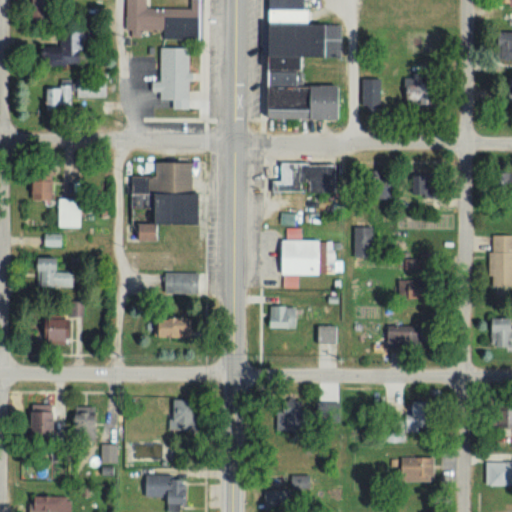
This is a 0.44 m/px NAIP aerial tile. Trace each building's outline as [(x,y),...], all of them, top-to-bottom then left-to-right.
[(206,0),(207,37),(168,38),(168,30),(129,30),(129,0),(151,0),(151,9),(193,8),(193,0),(206,0)] [(268,10),(268,0),(312,0),(312,10),(268,10)] [(268,24),(268,10),(313,10),(313,24),(268,24)] [(268,56),(268,24),(343,24),(343,56),(268,56)] [(86,30),(86,64),(71,64),(70,68),(47,68),(47,45),(63,46),(63,29),(86,30)] [(193,50),(193,71),(203,71),(203,81),(193,81),(193,100),(165,100),(165,92),(155,92),(155,81),(165,81),(165,50),(193,50)] [(268,56),(315,56),(315,69),(268,69),(268,56)] [(268,69),(305,69),(305,85),(268,85),(268,69)] [(364,79),(385,79),(385,106),(364,106),(364,79)] [(48,89),(64,89),(64,82),(80,83),(80,80),(110,80),(110,97),(80,97),(80,104),(67,104),(67,110),(48,109),(48,89)] [(409,84),(428,84),(428,81),(440,81),(440,105),(429,105),(429,99),(409,99),(409,84)] [(268,85),(344,85),(344,118),(268,118),(268,85)] [(199,194),(149,194),(149,162),(199,162),(199,194)] [(284,162),(340,162),(340,192),(275,192),(275,180),(284,180),(284,162)] [(34,170),(65,170),(65,197),(34,197),(34,170)] [(421,199),(421,172),(441,172),(441,199),(421,199)] [(164,223),(164,194),(210,193),(210,222),(164,223)] [(87,227),(61,227),(61,199),(87,199),(87,227)] [(143,222),(162,222),(162,239),(143,239),(143,222)] [(357,225),(377,226),(376,307),(355,307),(357,225)] [(47,232),(65,232),(65,246),(47,246),(47,232)] [(511,287),(511,235),(493,235),(493,287),(511,287)] [(285,241),(327,241),(327,276),(285,276),(285,241)] [(39,258),(77,258),(77,288),(39,288),(39,258)] [(166,272),(202,272),(202,293),(166,293),(166,272)] [(399,275),(423,275),(424,296),(400,297),(399,275)] [(270,307),(299,307),(299,328),(270,328),(270,307)] [(50,316),(79,316),(79,341),(50,341),(50,316)] [(511,317),(496,318),(496,348),(511,347),(511,317)] [(162,319),(194,319),(194,337),(162,337),(162,319)] [(386,325),(411,325),(411,345),(386,345),(386,325)] [(317,326),(340,326),(340,343),(317,344),(317,326)] [(175,399),(202,399),(202,423),(175,423),(175,399)] [(318,402),(343,402),(343,420),(318,420),(318,402)] [(439,402),(439,414),(430,414),(430,429),(412,429),(412,402),(439,402)] [(34,405),(62,405),(62,436),(34,436),(34,405)] [(77,405),(103,405),(103,436),(77,436),(77,405)] [(309,429),(274,429),(274,413),(309,413),(309,429)] [(169,440),(193,440),(193,459),(169,459),(169,440)] [(103,444),(120,444),(120,464),(103,464),(103,444)] [(438,457),(438,477),(403,477),(403,457),(438,457)] [(511,462),(490,462),(490,486),(511,486),(511,462)] [(147,476),(176,476),(176,496),(147,496),(147,476)] [(296,476),(314,476),(314,488),(296,488),(296,476)] [(266,511),(266,491),(297,491),(297,511),(266,511)] [(34,511),(34,496),(70,496),(70,511),(34,511)]
